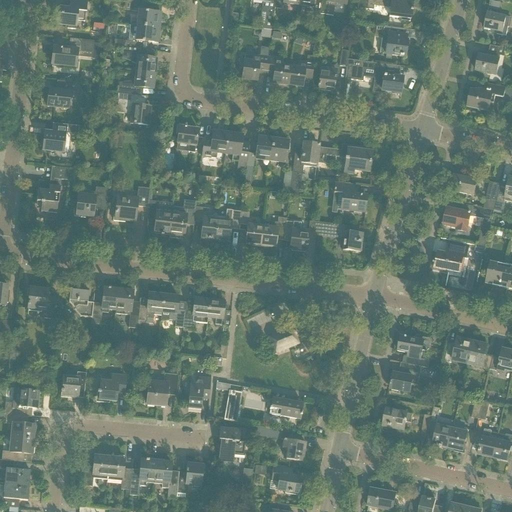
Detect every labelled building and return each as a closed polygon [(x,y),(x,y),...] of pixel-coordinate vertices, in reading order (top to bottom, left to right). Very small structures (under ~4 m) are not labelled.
[(87,0),(86,0),(71,0),(70,10),(58,9),(56,25),(68,26),(67,29),(77,30),(77,21),(84,22),(85,13),(86,13),(87,0)] [(252,0),(253,1),(262,2),(261,9),(262,9),(266,10),(263,30),(271,31),(274,11),(274,9),(275,0),(252,0)] [(284,5),(298,7),(298,0),(275,0),(274,9),(283,10),(284,5)] [(312,14),(320,15),(321,0),(298,0),(298,7),(312,9),(312,14)] [(321,0),(320,15),(333,16),(335,5),(346,7),(346,0),(321,0)] [(401,19),(401,22),(410,23),(411,12),(412,12),(412,10),(411,10),(412,2),(412,1),(412,2),(401,1),(401,0),(358,0),(357,9),(373,11),(374,6),(389,8),(388,17),(401,19)] [(490,1),(489,9),(494,10),(496,10),(498,3),(496,2),(490,1)] [(138,12),(136,26),(159,29),(161,14),(153,13),(154,5),(131,3),(130,11),(138,12)] [(505,18),(510,19),(510,18),(487,13),(484,29),(497,32),(496,34),(506,36),(508,26),(504,26),(505,18)] [(127,40),(126,48),(147,51),(147,50),(141,50),(142,42),(158,44),(159,29),(136,26),(130,26),(129,40),(127,40)] [(403,41),(404,30),(383,27),(380,54),(386,55),(391,56),(399,57),(402,58),(402,57),(405,57),(406,50),(408,50),(408,44),(406,43),(407,42),(403,41)] [(271,32),(261,30),(260,38),(270,39),(271,32)] [(0,48),(8,50),(10,39),(11,39),(0,37),(0,48)] [(296,37),(293,43),(301,46),(303,40),(296,37)] [(54,48),(52,65),(62,66),(76,68),(77,51),(80,51),(81,41),(70,40),(69,50),(54,48)] [(80,51),(93,53),(94,42),(81,41),(80,51)] [(478,56),(475,71),(485,73),(494,75),(495,68),(498,69),(500,59),(499,59),(500,56),(504,57),(506,49),(499,48),(490,46),(487,57),(478,56)] [(0,59),(7,61),(8,50),(0,48),(0,59)] [(123,48),(122,59),(136,65),(135,73),(154,75),(156,60),(142,58),(143,51),(147,51),(126,48),(126,49),(123,48)] [(244,62),(242,80),(256,82),(258,71),(265,72),(265,75),(267,59),(269,49),(260,48),(259,58),(245,56),(244,62)] [(339,67),(346,68),(347,60),(348,52),(341,51),(339,67)] [(272,84),(287,86),(290,66),(283,65),(282,61),(267,59),(265,75),(266,75),(266,72),(274,73),(272,84)] [(347,60),(346,68),(344,80),(362,82),(364,70),(379,72),(377,83),(382,84),(381,91),(400,94),(402,79),(396,78),(398,67),(400,68),(400,67),(347,60)] [(290,66),(287,86),(302,87),(303,77),(311,78),(310,81),(311,81),(313,63),(299,61),(297,67),(290,66)] [(319,79),(318,89),(332,91),(333,86),(336,87),(337,77),(338,73),(339,67),(327,66),(327,69),(320,68),(319,79)] [(119,83),(118,94),(138,96),(139,88),(153,90),(154,75),(135,73),(134,81),(119,83)] [(47,107),(57,108),(68,109),(70,93),(78,94),(79,84),(64,82),(62,92),(49,90),(47,107)] [(468,107),(489,111),(490,102),(493,103),(495,96),(503,98),(505,88),(485,83),(483,93),(471,91),(468,107)] [(503,98),(503,99),(511,101),(511,97),(511,88),(505,88),(503,98)] [(146,97),(138,96),(118,94),(118,99),(119,99),(118,106),(117,106),(116,113),(130,114),(129,124),(149,126),(149,125),(148,125),(150,109),(151,109),(145,108),(146,97)] [(44,134),(42,150),(52,151),(63,152),(68,153),(70,134),(75,135),(76,126),(75,126),(63,125),(53,124),(52,135),(44,134)] [(188,152),(195,153),(198,130),(185,129),(186,126),(184,125),(184,126),(178,126),(176,135),(178,136),(177,145),(188,147),(188,152)] [(217,155),(224,156),(227,135),(213,133),(213,132),(212,132),(211,142),(204,142),(204,138),(203,138),(201,157),(216,159),(217,155)] [(227,135),(224,156),(232,157),(232,161),(238,162),(237,171),(245,172),(246,167),(247,163),(247,160),(248,154),(249,144),(248,144),(248,147),(240,146),(242,136),(241,136),(241,137),(227,135)] [(248,154),(247,160),(254,161),(255,161),(269,163),(272,140),(258,138),(257,148),(256,155),(248,154)] [(288,142),(272,140),(269,163),(285,165),(288,142)] [(295,151),(292,173),(302,174),(303,166),(315,168),(316,164),(318,148),(319,146),(316,145),(310,144),(310,145),(303,144),(302,152),(295,151)] [(341,151),(340,158),(344,159),(344,160),(346,161),(344,173),(352,174),(353,168),(369,170),(371,153),(354,150),(355,147),(342,145),(341,151)] [(318,148),(316,164),(325,165),(326,158),(326,156),(327,149),(318,148)] [(37,191),(36,203),(40,203),(40,204),(41,204),(40,212),(56,214),(57,204),(58,204),(61,180),(67,181),(68,168),(55,167),(53,188),(49,187),(49,193),(37,191)] [(245,172),(243,189),(250,190),(253,168),(246,167),(245,172)] [(190,182),(198,183),(200,169),(192,168),(190,182)] [(282,194),(289,195),(292,173),(284,172),(282,194)] [(289,195),(295,196),(299,196),(302,174),(292,173),(289,195)] [(454,176),(451,191),(474,195),(477,179),(470,177),(470,179),(454,176)] [(493,211),(493,212),(502,214),(502,212),(504,202),(511,204),(511,201),(511,178),(509,178),(506,191),(498,190),(494,210),(493,211)] [(333,194),(332,202),(340,202),(339,210),(354,212),(364,213),(366,197),(354,195),(355,185),(345,184),(334,183),(333,194)] [(484,208),(483,209),(493,211),(494,210),(498,190),(499,186),(489,183),(484,208)] [(76,209),(73,209),(73,216),(83,218),(83,217),(92,218),(94,206),(106,207),(107,197),(108,189),(95,188),(95,194),(88,193),(87,196),(78,195),(76,209)] [(136,207),(149,208),(150,202),(151,189),(138,188),(137,198),(117,196),(115,215),(114,214),(113,221),(126,223),(127,221),(134,222),(136,207)] [(170,213),(168,236),(183,238),(185,225),(193,226),(193,225),(195,208),(195,202),(183,201),(182,208),(171,207),(170,213)] [(149,208),(147,227),(155,228),(154,234),(161,235),(160,236),(163,236),(163,235),(168,236),(170,213),(171,207),(157,206),(158,203),(150,202),(149,208)] [(447,209),(444,225),(457,228),(457,230),(467,232),(468,232),(471,217),(484,219),(477,246),(485,247),(488,237),(488,234),(489,229),(493,212),(493,211),(483,209),(463,205),(461,212),(447,209)] [(214,241),(217,219),(207,218),(208,209),(198,208),(195,208),(193,225),(202,226),(200,240),(201,240),(201,239),(214,240),(214,241)] [(217,219),(214,241),(215,241),(228,242),(228,243),(230,228),(239,229),(241,212),(227,211),(226,218),(217,217),(217,219)] [(245,244),(260,246),(262,226),(254,225),(255,220),(249,220),(250,213),(241,212),(239,229),(239,231),(246,232),(245,244)] [(262,226),(260,246),(275,248),(276,237),(284,237),(286,222),(286,219),(278,218),(277,223),(271,222),(263,221),(262,226)] [(307,236),(308,234),(308,231),(300,230),(300,224),(286,222),(284,237),(283,242),(284,242),(285,239),(291,240),(290,249),(306,251),(307,236)] [(308,234),(307,236),(318,237),(318,236),(318,233),(344,236),(343,238),(342,250),(360,252),(362,234),(358,234),(358,228),(340,226),(319,223),(309,222),(308,231),(308,234)] [(446,270),(460,273),(463,258),(466,259),(468,246),(451,243),(449,254),(438,252),(436,263),(433,262),(433,264),(435,264),(434,269),(446,271),(446,270)] [(476,252),(474,261),(481,262),(484,249),(475,247),(474,251),(476,252)] [(485,284),(499,287),(504,266),(491,262),(491,260),(488,259),(486,269),(488,270),(485,284)] [(504,266),(499,287),(511,290),(511,262),(506,261),(504,266)] [(0,309),(5,310),(5,303),(8,304),(9,297),(6,296),(7,287),(0,286),(0,309)] [(69,301),(68,304),(80,318),(92,319),(93,307),(87,307),(88,293),(84,287),(76,286),(70,291),(69,301)] [(92,319),(91,325),(100,326),(102,313),(108,314),(108,312),(115,312),(117,291),(110,290),(110,288),(108,288),(108,290),(104,289),(102,308),(93,307),(92,319)] [(29,299),(27,311),(39,312),(41,312),(42,319),(44,319),(60,321),(61,308),(62,299),(61,301),(47,300),(48,291),(30,289),(29,299)] [(117,291),(115,312),(123,313),(123,315),(129,316),(128,328),(136,329),(137,321),(139,303),(138,309),(131,308),(133,293),(117,291)] [(154,313),(161,314),(163,296),(148,294),(147,307),(139,306),(140,303),(139,303),(136,329),(137,329),(138,321),(153,323),(154,313)] [(174,328),(183,329),(185,311),(177,311),(178,298),(164,296),(164,295),(163,295),(163,296),(161,314),(160,322),(168,321),(175,322),(174,328)] [(185,311),(183,329),(193,330),(194,323),(206,324),(207,318),(209,301),(194,299),(192,312),(185,311)] [(224,303),(209,301),(207,318),(215,319),(214,325),(223,326),(224,316),(222,316),(224,303)] [(275,354),(299,344),(296,338),(318,329),(314,319),(268,338),(275,354)] [(1,338),(13,340),(15,322),(3,320),(1,338)] [(405,358),(404,363),(428,368),(429,361),(421,359),(422,350),(426,351),(428,349),(430,341),(428,339),(423,338),(420,340),(420,341),(407,338),(407,337),(405,337),(405,338),(401,337),(398,351),(408,353),(408,357),(405,358)] [(449,343),(445,361),(452,362),(451,363),(467,366),(473,343),(458,339),(456,346),(450,344),(450,343),(449,343)] [(483,369),(490,370),(493,358),(485,356),(487,346),(473,343),(467,366),(483,370),(483,369)] [(214,351),(214,359),(222,360),(226,360),(227,348),(221,347),(220,352),(214,351)] [(505,372),(511,373),(511,350),(502,348),(500,356),(501,356),(501,359),(493,358),(490,370),(504,374),(505,372)] [(222,360),(214,359),(213,358),(212,367),(221,368),(222,360)] [(428,368),(404,363),(401,375),(393,374),(391,383),(391,382),(390,386),(391,386),(390,390),(411,394),(412,385),(417,386),(421,368),(428,369),(428,368)] [(61,391),(61,393),(63,393),(63,396),(65,396),(65,397),(78,398),(84,399),(84,395),(86,374),(77,373),(77,378),(65,377),(64,391),(61,391)] [(148,390),(147,390),(147,395),(148,395),(147,405),(165,407),(166,395),(176,396),(178,375),(168,374),(167,384),(149,383),(148,390)] [(99,392),(97,392),(97,394),(99,394),(99,401),(116,402),(117,395),(124,395),(126,377),(112,376),(111,383),(100,382),(99,392)] [(208,400),(210,382),(210,379),(191,377),(187,409),(201,411),(202,399),(208,400)] [(217,383),(216,389),(227,391),(228,385),(217,383)] [(30,408),(32,409),(36,409),(38,393),(20,391),(20,389),(13,388),(12,403),(5,403),(4,415),(6,415),(28,417),(30,417),(30,408)] [(229,391),(224,421),(233,422),(238,423),(239,421),(240,415),(241,407),(239,406),(242,394),(241,393),(229,391)] [(269,415),(289,419),(299,420),(300,416),(301,416),(302,414),(300,414),(302,405),(272,399),(271,408),(269,408),(269,410),(270,411),(269,415)] [(471,418),(479,420),(483,403),(475,401),(471,418)] [(483,403),(479,420),(485,421),(489,404),(483,403)] [(434,408),(432,417),(430,422),(436,423),(440,409),(434,408)] [(383,427),(403,431),(405,422),(411,423),(412,415),(386,410),(383,427)] [(5,422),(5,424),(11,424),(10,439),(33,441),(34,426),(23,425),(24,417),(6,415),(5,422)] [(430,422),(432,417),(425,415),(421,434),(427,435),(430,422)] [(442,447),(448,449),(453,427),(439,423),(435,441),(433,441),(433,446),(439,447),(439,448),(442,449),(442,447)] [(453,427),(448,449),(463,452),(463,451),(464,451),(465,446),(464,445),(468,430),(453,427)] [(256,436),(279,440),(280,431),(257,428),(256,436)] [(221,442),(219,462),(219,461),(229,462),(233,463),(234,456),(243,457),(244,444),(239,443),(240,432),(230,431),(220,430),(219,442),(221,442)] [(481,446),(478,456),(492,459),(497,441),(498,433),(484,430),(481,446)] [(497,441),(492,459),(507,462),(511,441),(511,436),(506,435),(504,443),(497,441)] [(2,452),(2,461),(23,463),(23,462),(20,462),(20,454),(32,455),(33,441),(10,439),(9,452),(2,452)] [(284,460),(292,462),(302,463),(305,444),(282,440),(281,449),(286,450),(284,460)] [(93,479),(107,481),(109,458),(94,457),(93,471),(85,471),(86,464),(85,464),(83,487),(92,488),(93,479)] [(126,491),(130,491),(132,470),(131,470),(131,475),(125,474),(126,470),(123,469),(124,460),(109,458),(107,481),(121,482),(120,490),(126,491)] [(0,469),(6,470),(4,484),(29,487),(30,472),(13,470),(14,462),(23,463),(2,461),(0,460),(0,469)] [(130,491),(129,496),(138,497),(139,487),(146,487),(146,484),(146,482),(154,482),(156,463),(149,462),(149,461),(146,461),(146,462),(141,461),(140,476),(132,475),(132,470),(130,491)] [(156,463),(154,482),(162,483),(162,486),(162,489),(168,490),(167,500),(176,501),(176,498),(177,495),(178,479),(170,479),(170,472),(171,464),(156,463)] [(177,495),(176,498),(185,499),(185,496),(186,487),(186,485),(201,487),(202,477),(203,467),(187,466),(187,471),(186,471),(186,473),(178,473),(178,479),(177,495)] [(255,466),(254,475),(264,476),(266,468),(255,466)] [(292,470),(273,467),(270,482),(277,483),(276,492),(298,496),(300,486),(299,485),(300,479),(288,477),(289,470),(292,471),(292,470)] [(0,507),(8,508),(9,508),(18,509),(18,508),(15,508),(16,500),(27,502),(29,487),(4,484),(4,493),(0,494),(0,507)] [(369,507),(378,509),(393,511),(395,497),(388,496),(388,494),(379,492),(380,491),(371,489),(370,495),(371,495),(369,507)] [(421,501),(418,511),(442,511),(443,511),(434,509),(436,501),(435,501),(435,502),(431,501),(428,500),(422,499),(423,498),(422,498),(421,501)] [(418,511),(421,501),(414,499),(410,511),(418,511)] [(269,503),(267,511),(286,511),(287,506),(289,507),(289,506),(279,505),(269,503)]
